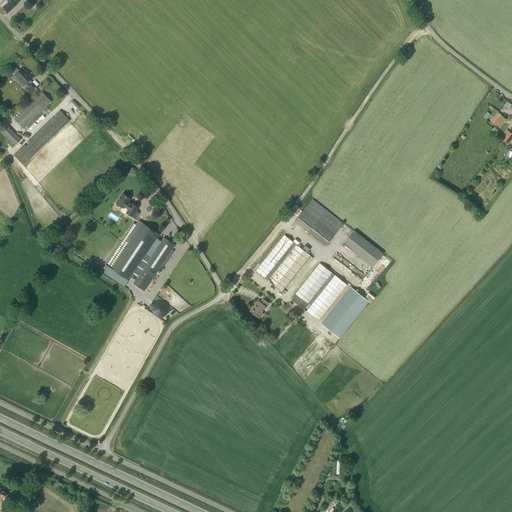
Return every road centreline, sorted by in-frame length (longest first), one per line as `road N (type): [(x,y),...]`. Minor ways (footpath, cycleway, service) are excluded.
road 1 (unclassified): [(102,452),(171,331),(223,290),(131,155),(0,16)]
road 2 (track): [(223,290),(429,26)]
road 3 (primary): [(200,511),(0,417)]
road 4 (primary): [(0,431),(170,511)]
road 5 (unclassified): [(140,511),(0,446)]
road 6 (unclassified): [(511,98),(438,40),(412,0)]
road 7 (unclassified): [(229,511),(102,452)]
